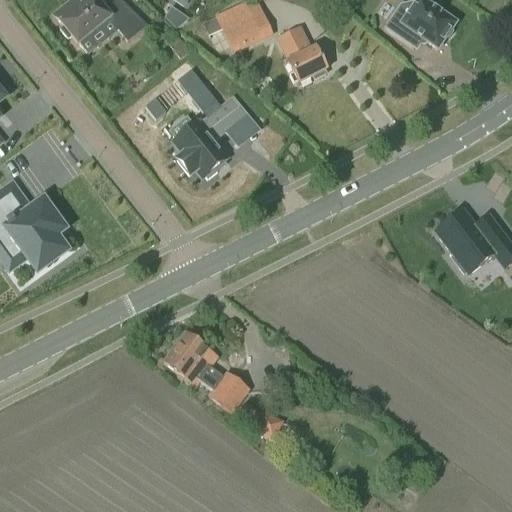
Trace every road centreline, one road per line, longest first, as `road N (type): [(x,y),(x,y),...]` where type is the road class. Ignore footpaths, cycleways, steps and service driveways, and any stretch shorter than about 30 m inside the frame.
road 1 (tertiary): [(201,272),(511,106)]
road 2 (residential): [(0,22),(201,272)]
road 3 (tertiary): [(0,370),(201,272)]
